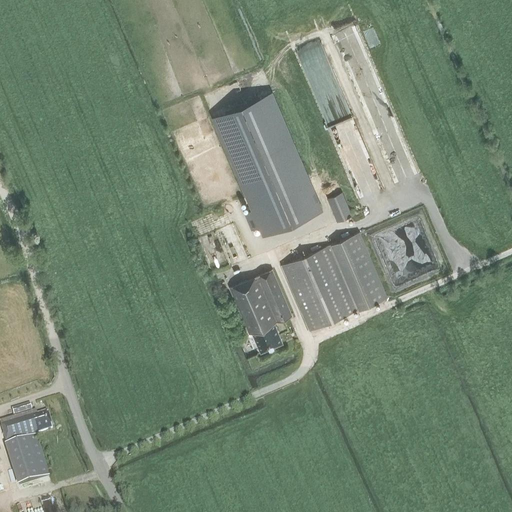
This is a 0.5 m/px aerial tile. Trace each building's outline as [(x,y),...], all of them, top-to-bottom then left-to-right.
[(321,209),(271,93),(213,117),(253,209),(244,213),(251,230),(260,226),(263,234),(321,209)] [(352,215),(342,191),(326,198),(337,222),(352,215)] [(388,297),(360,232),(281,265),(309,331),(388,297)] [(274,323),(292,315),(272,269),(230,287),(249,333),(252,332),(261,351),(282,342),(274,323)] [(30,404),(23,407),(12,410),(14,415),(29,410),(30,413),(0,422),(0,425),(21,489),(44,482),(43,478),(49,476),(45,464),(39,466),(34,451),(39,449),(34,434),(52,429),(46,412),(37,415),(37,413),(36,413),(36,411),(33,412),(30,404)]
